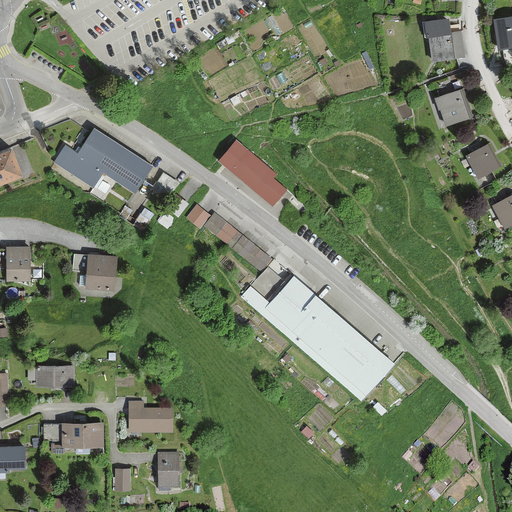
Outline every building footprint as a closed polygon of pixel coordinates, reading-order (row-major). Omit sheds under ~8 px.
[(511,17),(494,20),(498,51),(511,48),(511,17)] [(449,19),(423,23),(425,39),(428,39),(431,62),(454,59),(451,33),(449,19)] [(461,32),(451,33),(454,59),(457,59),(464,58),(461,32)] [(464,90),(434,99),(438,111),(441,110),(446,126),(473,119),(464,90)] [(153,164),(93,125),(77,151),(64,143),(52,161),(93,187),(102,171),(135,192),(153,164)] [(277,173),(237,139),(219,161),(274,207),(289,190),(274,178),(277,173)] [(489,143),(465,156),(478,180),(492,172),(502,166),(496,156),(494,151),(489,143)] [(0,184),(24,175),(12,147),(0,151),(0,184)] [(511,195),(492,206),(505,230),(511,225),(511,195)] [(197,205),(186,218),(200,229),(210,216),(197,205)] [(273,259),(215,213),(203,227),(261,273),(266,267),(273,259)] [(30,247),(7,247),(7,249),(7,268),(7,281),(31,281),(30,247)] [(87,271),(89,254),(74,253),(73,270),(87,271)] [(117,256),(89,254),(87,271),(86,289),(114,291),(117,256)] [(261,273),(249,287),(269,304),(286,284),(266,267),(261,273)] [(394,364),(294,276),(286,284),(269,304),(249,287),(240,298),(360,403),(394,364)] [(75,366),(36,365),(35,387),(74,388),(75,366)] [(143,408),(143,401),(129,401),(130,433),(173,432),(173,408),(143,408)] [(62,442),(62,423),(44,423),(44,442),(62,442)] [(103,423),(62,423),(62,442),(62,448),(103,448),(103,423)] [(24,447),(0,447),(0,474),(10,474),(10,470),(24,470),(24,447)] [(179,452),(158,452),(158,488),(179,488),(179,452)] [(472,462),(467,468),(474,473),(479,468),(472,462)] [(131,469),(115,469),(115,491),(130,491),(131,469)]
